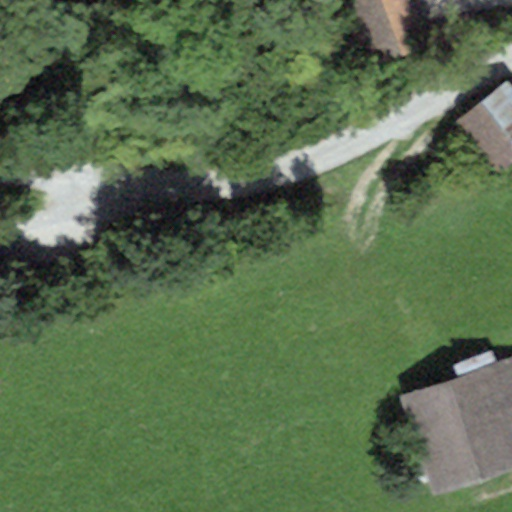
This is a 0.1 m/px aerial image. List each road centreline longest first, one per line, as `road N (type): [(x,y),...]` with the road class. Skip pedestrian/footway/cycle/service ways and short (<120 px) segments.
road 1 (track): [(0,238),(84,218),(127,187)]
road 2 (track): [(0,175),(127,187)]
